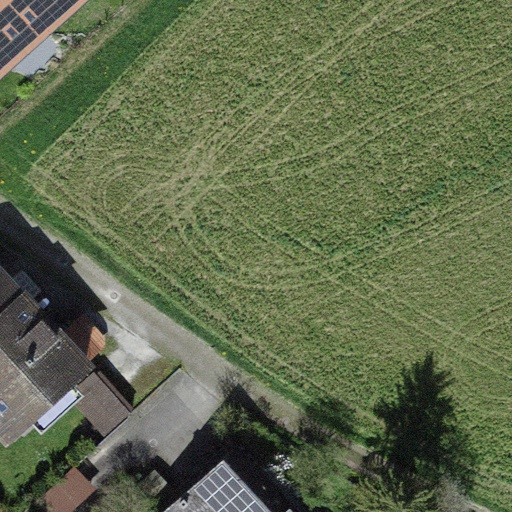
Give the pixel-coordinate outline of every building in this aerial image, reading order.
[(0,0),(0,55),(62,0),(0,0)] [(0,239),(0,265),(12,255),(0,239)] [(0,407),(16,424),(97,350),(73,324),(58,338),(23,300),(21,302),(0,287),(0,407)] [(69,391),(113,418),(134,386),(90,359),(69,391)] [(229,451),(162,511),(253,511),(271,496),(229,451)] [(285,511),(271,496),(253,511),(285,511)]
